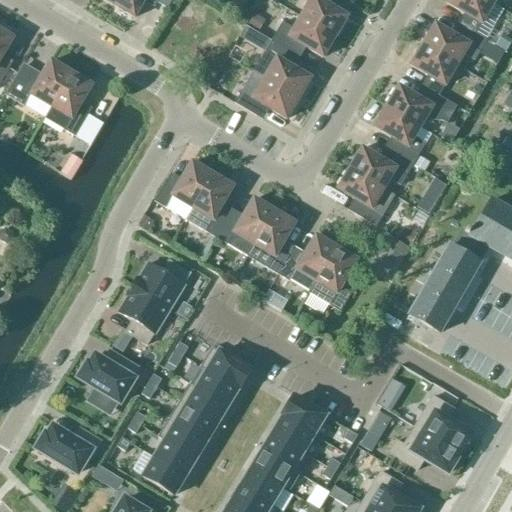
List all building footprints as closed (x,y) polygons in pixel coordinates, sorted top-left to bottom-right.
[(116,0),(113,7),(133,19),(144,0),(154,0),(158,2),(158,0),(116,0)] [(310,0),(300,18),(334,38),(346,18),(323,4),(325,0),(310,0)] [(481,25),(493,5),(484,0),(449,0),(447,5),(470,19),(463,29),(475,35),(481,25)] [(247,29),(257,35),(264,23),(254,17),(247,29)] [(322,59),(334,38),(300,18),(293,30),(281,23),(277,32),(270,42),(292,56),(299,45),(322,59)] [(463,29),(457,40),(434,26),(422,47),(456,66),(462,56),(474,63),(486,42),(475,35),(463,29)] [(0,32),(0,82),(8,69),(0,64),(0,59),(12,40),(0,32)] [(499,39),(494,47),(506,54),(511,46),(499,39)] [(292,56),(270,42),(251,73),(263,80),(297,100),(309,80),(286,66),(292,56)] [(444,87),(456,66),(422,47),(410,67),(433,81),(427,91),(438,98),(438,97),(444,87)] [(50,109),(70,74),(50,62),(40,79),(21,68),(4,96),(23,107),(30,96),(50,109)] [(74,139),(75,138),(88,116),(77,110),(91,87),(70,74),(50,109),(43,121),(74,139)] [(285,121),(297,100),(263,80),(251,100),(240,94),(234,104),(256,117),(262,107),(285,121)] [(427,91),(420,102),(397,88),(385,108),(419,128),(425,119),(430,122),(441,124),(446,126),(457,108),(438,97),(438,98),(427,91)] [(414,137),(419,128),(385,108),(373,129),(396,143),(390,153),(412,166),(417,157),(418,155),(424,146),(414,137)] [(447,126),(439,140),(450,146),(457,132),(447,126)] [(511,143),(495,133),(486,149),(511,163),(511,143)] [(412,166),(390,153),(384,164),(361,150),(349,170),(383,190),(388,181),(399,188),(412,166)] [(60,174),(70,180),(80,163),(71,157),(60,174)] [(417,157),(412,166),(424,173),(429,164),(417,157)] [(154,203),(185,221),(191,210),(211,176),(191,164),(177,187),(167,181),(154,203)] [(383,190),(349,170),(349,171),(336,191),(360,205),(354,215),(353,215),(355,216),(375,228),(394,197),(383,190)] [(216,239),(229,218),(218,211),(232,188),(211,176),(191,210),(185,221),(216,239)] [(423,199),(416,210),(429,218),(435,207),(423,199)] [(229,218),(216,239),(227,246),(247,258),(273,213),(253,201),(239,224),(229,218)] [(511,213),(491,201),(471,237),(489,248),(511,260),(511,213)] [(273,213),(247,258),(267,270),(278,276),(291,254),(280,248),(294,225),(273,213)] [(153,225),(144,220),(139,228),(148,234),(153,225)] [(13,240),(13,234),(8,230),(2,231),(0,232),(0,242),(3,246),(9,245),(13,240)] [(405,230),(399,241),(410,248),(416,237),(405,230)] [(448,247),(408,317),(439,335),(489,248),(471,237),(469,235),(470,233),(465,230),(464,233),(462,231),(451,249),(448,247)] [(315,283),(335,249),(315,237),(301,260),(291,254),(278,276),(288,282),(289,281),(310,293),(315,283)] [(408,251),(389,239),(376,260),(396,272),(408,251)] [(308,295),(329,307),(339,313),(352,291),(342,285),(356,262),(335,249),(315,283),(310,293),(308,295)] [(376,260),(369,272),(389,284),(396,272),(376,260)] [(132,287),(170,310),(184,288),(183,287),(189,276),(168,263),(161,274),(147,266),(138,281),(137,280),(134,284),(132,287)] [(154,337),(170,310),(132,287),(125,299),(127,300),(118,314),(132,323),(125,333),(125,334),(132,339),(146,347),(153,336),(154,337)] [(276,300),(296,312),(303,299),(284,288),(276,300)] [(121,331),(111,348),(122,355),(132,339),(125,334),(125,333),(121,331)] [(179,345),(173,355),(181,360),(187,350),(179,345)] [(199,370),(206,374),(207,373),(237,391),(249,372),(236,365),(211,350),(199,370)] [(139,371),(109,353),(103,364),(94,358),(88,367),(86,366),(78,380),(119,405),(139,371)] [(181,360),(173,355),(167,365),(175,370),(181,360)] [(207,373),(196,390),(226,409),(237,391),(207,373)] [(147,386),(147,387),(155,392),(156,391),(161,382),(153,377),(147,386)] [(178,404),(215,427),(222,415),(226,409),(196,390),(197,389),(190,385),(178,404)] [(149,401),(155,392),(147,387),(141,396),(149,401)] [(393,405),(381,398),(376,406),(388,414),(393,405)] [(282,419),(313,437),(324,418),(293,399),(282,418),(282,419)] [(432,399),(414,429),(458,456),(470,437),(447,423),(454,412),(432,399)] [(209,437),(215,427),(178,404),(168,421),(204,443),(205,444),(209,437)] [(137,415),(132,423),(140,428),(145,420),(137,415)] [(302,455),(302,454),(313,437),(282,419),(276,430),(272,436),(273,437),(302,455)] [(204,443),(168,421),(157,440),(163,444),(164,443),(195,461),(201,450),(204,445),(205,444),(204,443)] [(140,428),(132,423),(127,431),(135,436),(140,428)] [(76,476),(90,454),(93,456),(101,444),(79,431),(72,442),(51,429),(46,438),(44,437),(35,451),(76,476)] [(458,456),(414,429),(402,448),(395,444),(388,455),(417,472),(424,462),(446,475),(458,456)] [(348,433),(343,441),(352,446),(357,438),(348,433)] [(309,458),(302,454),(302,455),(273,437),(272,436),(268,443),(261,454),(298,476),(309,458)] [(121,440),(116,449),(124,454),(129,445),(121,440)] [(358,447),(370,454),(374,447),(362,440),(358,447)] [(163,445),(154,460),(183,478),(184,479),(188,472),(193,463),(195,461),(164,443),(163,444),(163,445)] [(281,489),(288,494),(298,476),(261,454),(254,464),(250,471),(252,472),(281,489)] [(183,478),(154,460),(152,463),(142,479),(172,498),(180,485),(182,482),(184,479),(183,478)] [(326,469),(335,474),(339,466),(331,461),(326,469)] [(108,475),(98,468),(92,479),(102,485),(108,475)] [(330,482),(335,474),(326,469),(321,477),(330,482)] [(270,507),(281,489),(252,472),(248,478),(246,478),(240,488),(270,507)] [(361,505),(372,511),(417,511),(395,498),(401,487),(380,474),(361,505)] [(239,511),(267,511),(270,507),(240,488),(233,499),(234,500),(230,507),(239,511)] [(148,511),(147,511),(146,511),(141,511),(120,499),(111,511),(148,511)] [(315,499),(310,507),(318,511),(324,504),(315,499)] [(59,502),(55,510),(58,511),(67,511),(70,509),(59,502)]
